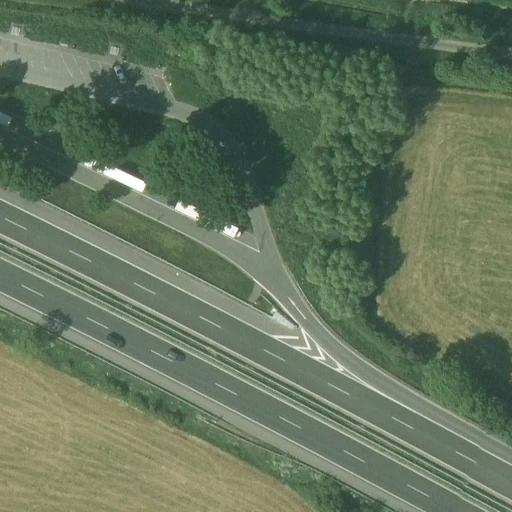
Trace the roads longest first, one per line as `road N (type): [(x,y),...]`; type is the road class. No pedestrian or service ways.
road 1 (motorway): [(496,469),(204,309),(0,210)]
road 2 (motorway): [(0,271),(180,357),(464,511)]
road 3 (unclassified): [(165,0),(511,48)]
road 4 (motorway): [(496,469),(454,425),(372,377),(316,328),(267,264)]
